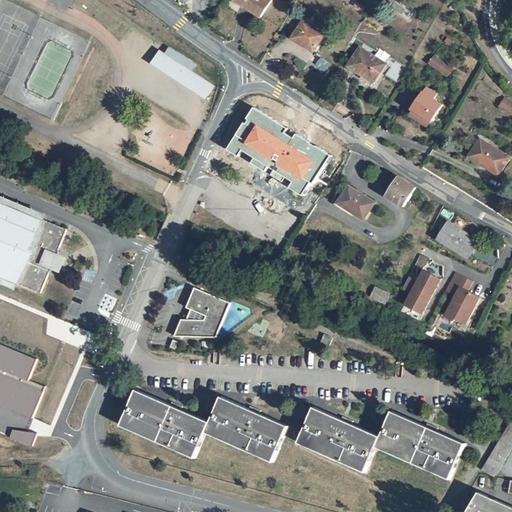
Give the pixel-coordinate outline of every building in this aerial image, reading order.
[(238,0),(239,0),(237,4),(257,16),(267,0),(238,0)] [(323,36),(301,23),(291,39),(313,53),(323,36)] [(152,62),(205,97),(213,85),(190,70),(194,63),(169,47),(164,53),(160,50),(152,62)] [(386,65),(359,48),(348,66),(376,82),(386,65)] [(452,69),(433,57),(428,65),(448,76),(452,69)] [(439,102),(421,92),(412,108),(429,118),(430,119),(439,102)] [(333,97),(327,107),(342,116),(348,106),(333,97)] [(511,102),(503,98),(499,106),(511,113),(511,102)] [(429,118),(412,108),(409,114),(425,124),(429,118)] [(282,119),(268,140),(327,179),(341,157),(282,119)] [(507,155),(478,138),(467,156),(497,173),(507,155)] [(402,208),(415,189),(397,177),(384,196),(402,208)] [(347,188),(338,204),(363,219),(372,203),(347,188)] [(0,279),(37,294),(48,268),(53,256),(63,230),(3,206),(4,202),(0,200),(0,279)] [(477,244),(449,228),(441,241),(469,258),(477,244)] [(59,259),(53,256),(48,268),(54,271),(59,259)] [(414,299),(408,311),(425,319),(441,285),(424,276),(419,288),(410,284),(404,295),(414,299)] [(458,300),(448,322),(456,326),(458,324),(468,329),(481,301),(469,296),(474,286),(456,277),(448,295),(458,300)] [(193,287),(185,307),(190,309),(185,319),(180,319),(173,336),(215,337),(229,303),(193,287)] [(371,301),(378,304),(382,296),(375,293),(371,301)] [(389,299),(382,296),(378,304),(385,307),(389,299)] [(324,333),(320,342),(329,347),(333,338),(324,333)] [(0,403),(34,418),(47,386),(30,379),(38,359),(0,343),(0,403)] [(137,390),(121,426),(192,458),(204,431),(270,461),(286,427),(220,397),(209,423),(137,390)] [(312,408),(296,442),(363,472),(373,447),(446,479),(461,444),(391,413),(379,437),(312,408)] [(511,423),(483,473),(495,479),(511,449),(511,423)] [(32,446),(36,434),(12,430),(9,438),(32,446)] [(504,511),(493,507),(491,509),(465,498),(457,511),(504,511)]
